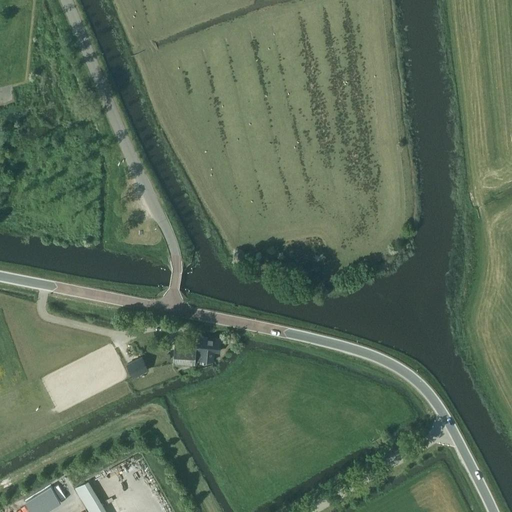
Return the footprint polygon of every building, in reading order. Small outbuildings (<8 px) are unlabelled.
[(214,349),(219,349),(220,338),(202,336),(201,348),(175,345),(173,363),(194,364),(195,358),(213,360),(214,349)] [(127,364),(133,376),(137,374),(136,373),(148,367),(142,356),(127,364)] [(77,486),(91,511),(109,511),(92,478),(77,486)] [(68,493),(58,498),(65,511),(77,511),(78,511),(68,493)] [(32,496),(18,505),(22,511),(27,511),(38,506),(32,496)]
